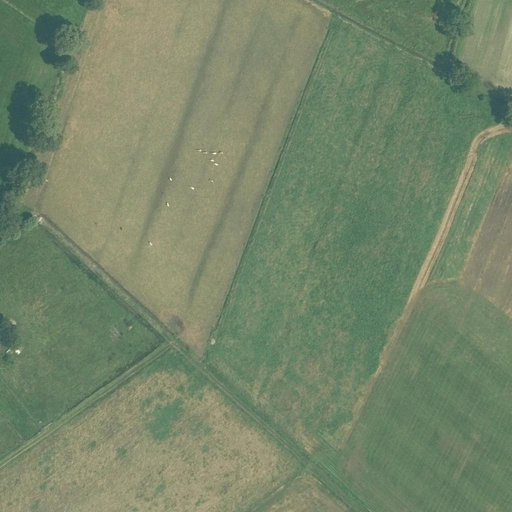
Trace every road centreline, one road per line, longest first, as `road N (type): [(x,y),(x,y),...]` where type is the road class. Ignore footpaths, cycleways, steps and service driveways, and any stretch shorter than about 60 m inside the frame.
road 1 (track): [(29,210),(358,511)]
road 2 (track): [(100,0),(29,210),(0,231)]
road 3 (track): [(171,343),(0,464)]
